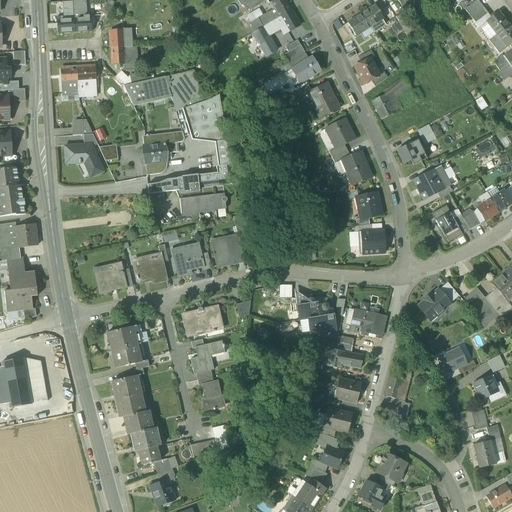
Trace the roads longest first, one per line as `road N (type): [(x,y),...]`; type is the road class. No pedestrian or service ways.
road 1 (tertiary): [(35,0),(44,171),(67,321)]
road 2 (residential): [(403,276),(399,198),(319,22)]
road 3 (residential): [(160,299),(264,274),(403,276)]
road 4 (tertiary): [(67,321),(117,511)]
road 5 (residential): [(365,433),(403,276)]
road 6 (residential): [(160,299),(196,438)]
road 7 (residential): [(446,477),(463,437),(426,356)]
road 8 (residential): [(403,276),(460,257),(511,224)]
